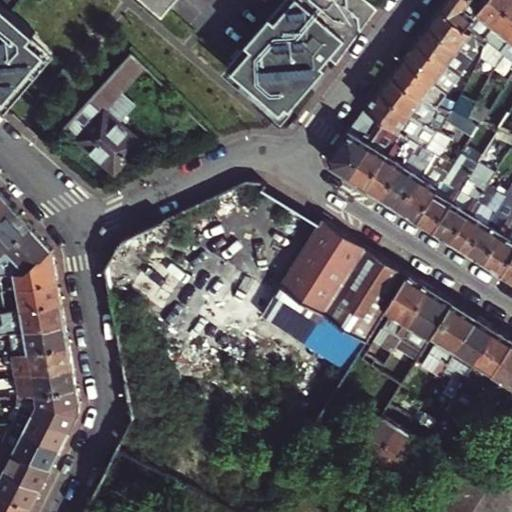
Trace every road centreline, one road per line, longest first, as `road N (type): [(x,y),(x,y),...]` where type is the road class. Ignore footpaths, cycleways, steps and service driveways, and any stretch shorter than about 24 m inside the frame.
road 1 (residential): [(61,511),(100,432),(105,403),(75,229)]
road 2 (residential): [(511,308),(287,169)]
road 3 (residential): [(287,169),(261,161),(223,166),(75,229)]
road 4 (residential): [(287,169),(409,0)]
